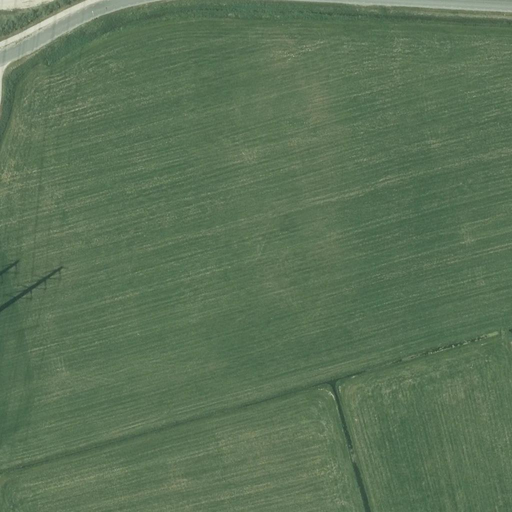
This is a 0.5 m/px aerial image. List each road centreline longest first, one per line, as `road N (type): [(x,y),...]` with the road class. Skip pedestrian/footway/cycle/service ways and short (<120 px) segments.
road 1 (secondary): [(0,60),(77,18),(134,0)]
road 2 (secondary): [(391,0),(511,6)]
